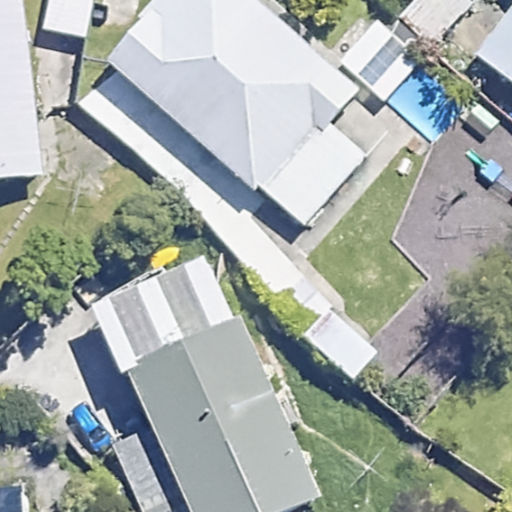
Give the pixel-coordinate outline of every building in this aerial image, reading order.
[(0,0),(0,199),(49,194),(26,0),(0,0)] [(364,106),(240,0),(172,0),(111,72),(362,286),(308,349),(358,392),(385,361),(415,387),(511,273),(511,196),(506,191),(511,183),(511,137),(470,102),(419,162),(399,144),(374,173),(335,140),(364,106)] [(485,0),(381,0),(376,7),(436,58),(485,0)] [(511,26),(481,66),(511,91),(511,26)] [(323,511),(215,269),(112,315),(200,511),(323,511)] [(0,511),(46,511),(46,497),(0,500),(0,511)]
